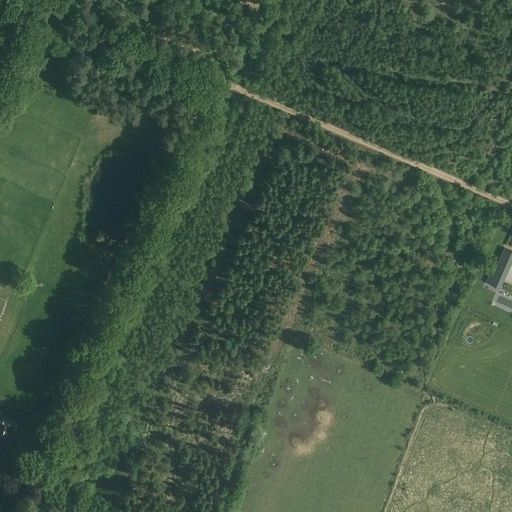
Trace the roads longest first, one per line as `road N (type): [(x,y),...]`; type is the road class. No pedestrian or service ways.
road 1 (track): [(49,480),(231,85)]
road 2 (track): [(231,85),(511,207)]
road 3 (track): [(231,85),(30,0)]
